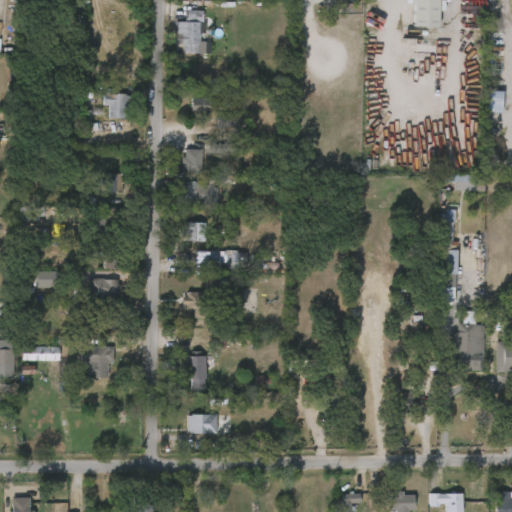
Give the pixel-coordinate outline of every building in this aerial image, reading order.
[(437,0),(437,27),(413,26),(413,0),(437,0)] [(179,22),(185,22),(185,12),(198,12),(198,54),(179,54),(179,22)] [(501,113),(502,91),(487,91),(486,113),(501,113)] [(102,106),(102,94),(127,94),(127,119),(108,119),(108,106),(102,106)] [(189,113),(189,99),(214,99),(214,113),(189,113)] [(199,150),(199,173),(180,173),(180,150),(199,150)] [(121,200),(103,200),(103,174),(121,174),(121,200)] [(481,175),(481,190),(438,190),(438,175),(481,175)] [(177,205),(177,183),(218,183),(218,205),(177,205)] [(29,216),(42,216),(42,206),(30,206),(29,216)] [(456,247),(455,276),(438,276),(439,214),(452,215),(451,247),(456,247)] [(105,216),(120,216),(120,237),(105,237),(105,216)] [(203,222),(203,240),(179,240),(179,222),(203,222)] [(121,250),(121,269),(102,269),(102,250),(121,250)] [(206,252),(236,252),(236,269),(206,269),(206,252)] [(58,271),(35,272),(35,288),(58,288),(58,271)] [(116,281),(114,299),(88,296),(90,278),(116,281)] [(440,303),(440,290),(452,290),(452,303),(440,303)] [(209,293),(209,318),(192,318),(192,310),(182,310),(182,293),(209,293)] [(448,369),(449,331),(454,331),(454,323),(461,323),(462,311),(471,311),(471,324),(481,324),(480,370),(448,369)] [(113,332),(93,332),(93,312),(113,312),(113,332)] [(57,361),(20,361),(20,347),(57,347),(57,361)] [(111,363),(106,363),(106,379),(85,379),(85,347),(111,347),(111,363)] [(12,350),(0,349),(0,377),(11,378),(12,350)] [(204,357),(204,390),(183,390),(183,357),(204,357)] [(335,395),(336,418),(317,419),(315,383),(327,382),(327,395),(335,395)] [(399,413),(412,414),(413,390),(400,389),(399,413)] [(207,415),(207,435),(184,435),(184,415),(207,415)] [(511,511),(492,511),(492,491),(511,491),(511,497),(511,511)] [(413,493),(413,511),(391,511),(391,493),(413,493)] [(442,511),(442,507),(425,507),(425,493),(460,493),(460,511),(442,511)] [(336,511),(336,497),(356,497),(356,511),(336,511)] [(8,511),(8,499),(31,499),(31,511),(8,511)] [(48,511),(48,499),(66,499),(66,511),(48,511)]
